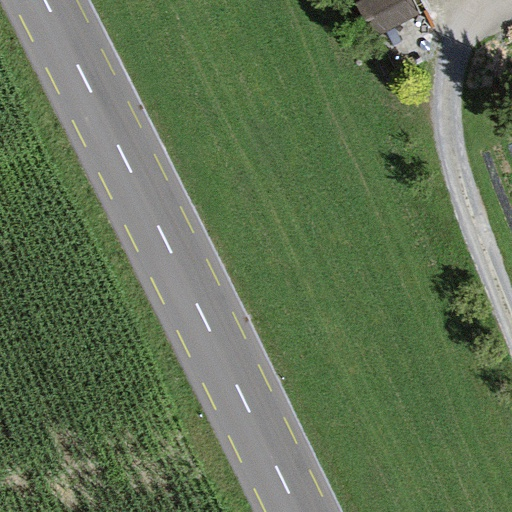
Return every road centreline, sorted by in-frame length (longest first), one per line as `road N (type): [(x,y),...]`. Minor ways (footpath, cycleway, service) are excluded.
road 1 (primary): [(302,511),(45,0)]
road 2 (track): [(475,16),(450,71),(449,126),(511,305)]
